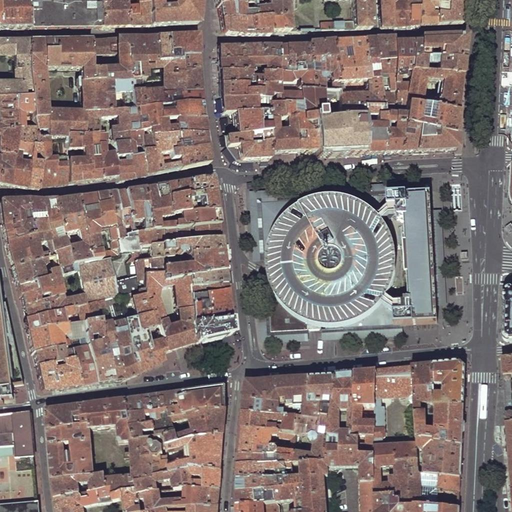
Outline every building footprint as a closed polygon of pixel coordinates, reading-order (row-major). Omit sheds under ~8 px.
[(0,0),(0,30),(14,30),(30,30),(29,13),(27,13),(25,0),(0,0)] [(65,30),(101,29),(98,0),(78,0),(78,4),(43,4),(42,0),(25,0),(27,13),(29,13),(30,30),(65,30)] [(114,29),(126,28),(126,1),(113,2),(112,0),(98,0),(101,29),(114,29)] [(125,0),(126,1),(126,28),(138,28),(149,28),(146,0),(125,0)] [(186,26),(196,26),(198,10),(198,0),(169,0),(171,9),(160,10),(159,0),(146,0),(149,28),(186,26)] [(215,9),(217,9),(248,4),(247,0),(213,0),(214,2),(215,9)] [(320,32),(370,29),(369,0),(247,0),(248,4),(251,4),(264,2),(264,8),(252,10),(252,18),(267,17),(269,34),(289,33),(287,3),(296,3),(295,0),(323,0),(324,0),(323,0),(350,0),(352,20),(320,22),(320,32)] [(379,0),(381,27),(382,29),(387,29),(392,29),(390,0),(379,0)] [(400,0),(390,0),(392,29),(393,30),(400,29),(408,29),(407,1),(401,1),(400,0)] [(407,0),(407,1),(408,29),(413,28),(417,28),(416,0),(407,0)] [(416,0),(417,28),(435,27),(435,26),(439,26),(461,25),(462,23),(462,14),(463,6),(424,3),(424,0),(416,0)] [(218,15),(219,21),(252,18),(252,10),(251,4),(248,4),(217,9),(218,15)] [(252,18),(219,21),(220,29),(221,35),(250,36),(269,37),(269,34),(267,17),(252,18)] [(463,49),(465,36),(429,38),(418,38),(417,43),(417,60),(425,61),(426,51),(434,51),(434,61),(461,62),(463,49)] [(177,59),(196,58),(195,48),(195,37),(181,38),(166,39),(168,63),(177,62),(177,59)] [(178,77),(197,72),(196,65),(196,58),(177,59),(177,62),(168,63),(166,39),(160,39),(154,40),(156,64),(161,64),(162,78),(178,77)] [(383,40),(373,40),(377,78),(386,77),(387,93),(379,94),(381,109),(392,107),(392,86),(393,43),(393,39),(383,40)] [(156,64),(154,40),(143,41),(119,40),(104,41),(99,41),(89,42),(89,58),(116,55),(117,70),(101,72),(101,70),(91,71),(91,72),(99,72),(100,83),(128,82),(146,80),(146,79),(145,66),(152,66),(152,65),(156,64)] [(368,41),(362,41),(366,82),(365,84),(378,83),(377,78),(373,40),(368,41)] [(348,42),(333,42),(336,85),(366,82),(362,41),(348,42)] [(0,98),(14,98),(30,98),(28,42),(0,42),(0,98)] [(89,72),(88,67),(88,60),(89,58),(89,42),(59,42),(28,42),(30,98),(33,121),(34,129),(36,139),(49,139),(66,139),(66,136),(83,136),(82,114),(93,113),(113,112),(130,111),(128,82),(100,83),(99,72),(91,72),(89,72)] [(320,43),(307,44),(307,46),(308,72),(309,93),(337,92),(336,85),(333,42),(320,43)] [(392,86),(392,107),(395,106),(395,104),(403,104),(404,86),(399,86),(399,81),(401,80),(409,80),(409,74),(411,44),(402,44),(393,43),(392,86)] [(417,60),(417,43),(411,44),(409,74),(459,77),(460,70),(461,62),(434,61),(425,61),(417,60)] [(298,47),(283,48),(284,74),(308,72),(307,46),(298,47)] [(268,48),(259,48),(259,61),(262,61),(277,60),(277,48),(277,47),(268,48)] [(216,56),(216,62),(244,61),(259,61),(259,48),(217,49),(216,56)] [(262,75),(278,75),(277,60),(262,61),(262,75)] [(216,67),(216,75),(246,75),(248,75),(248,72),(244,72),(244,61),(216,62),(216,67)] [(158,96),(199,93),(198,84),(197,72),(178,77),(162,78),(152,79),(146,79),(146,80),(128,82),(130,111),(135,110),(157,109),(159,108),(158,96)] [(315,153),(315,159),(339,158),(346,158),(341,128),(345,128),(345,112),(339,112),(338,110),(335,110),(335,120),(321,120),(320,104),(329,104),(331,107),(338,107),(337,95),(337,92),(309,93),(308,72),(284,74),(278,75),(278,87),(279,99),(279,105),(302,103),(303,115),(312,114),(315,153)] [(403,104),(402,106),(456,113),(457,95),(459,77),(409,74),(409,80),(409,86),(404,86),(403,104)] [(217,85),(278,87),(278,75),(262,75),(258,75),(258,81),(246,81),(246,75),(216,75),(217,81),(217,85)] [(379,94),(378,83),(365,84),(366,95),(340,98),(340,95),(337,95),(338,107),(338,110),(339,112),(345,112),(360,110),(378,109),(381,109),(379,94)] [(217,94),(217,101),(247,101),(265,100),(279,99),(278,87),(217,85),(217,94)] [(168,108),(200,105),(200,99),(199,93),(158,96),(159,108),(168,108)] [(17,130),(16,121),(16,114),(14,98),(0,98),(0,185),(11,188),(16,145),(17,130)] [(33,121),(30,98),(14,98),(16,114),(28,114),(29,121),(33,121)] [(265,100),(265,113),(266,113),(279,113),(279,105),(279,99),(265,100)] [(224,115),(231,115),(248,114),(247,101),(217,101),(220,116),(222,116),(224,115)] [(302,103),(279,105),(279,113),(280,116),(294,116),(297,154),(306,153),(315,153),(312,114),(303,115),(302,103)] [(169,122),(202,120),(201,113),(200,105),(168,108),(169,115),(167,115),(167,118),(168,118),(169,122)] [(456,113),(402,106),(402,110),(402,118),(401,128),(415,131),(454,138),(455,126),(456,113)] [(382,116),(392,117),(392,107),(381,109),(382,116)] [(157,116),(157,109),(135,110),(137,133),(140,133),(145,132),(153,131),(152,123),(158,122),(157,116)] [(378,109),(360,110),(363,157),(372,156),(381,156),(382,116),(381,109),(378,109)] [(108,129),(111,146),(125,144),(126,134),(137,133),(135,110),(130,111),(113,112),(114,128),(108,129)] [(360,110),(345,112),(345,128),(341,128),(346,158),(363,157),(360,110)] [(93,136),(97,181),(106,179),(115,178),(114,165),(113,160),(112,154),(104,155),(102,147),(104,146),(102,131),(100,129),(96,129),(93,113),(82,114),(83,136),(85,136),(93,136)] [(231,115),(232,121),(233,132),(234,136),(268,134),(266,113),(265,113),(248,114),(231,115)] [(280,116),(279,113),(266,113),(268,134),(268,146),(269,155),(283,154),(297,154),(294,116),(280,116)] [(392,117),(382,116),(381,156),(390,155),(399,155),(401,128),(402,118),(392,117)] [(172,137),(204,136),(203,131),(202,120),(169,122),(158,122),(152,123),(153,131),(145,132),(145,135),(140,136),(140,138),(149,138),(172,137)] [(36,139),(34,129),(21,130),(20,121),(16,121),(17,130),(16,145),(30,146),(38,147),(36,139)] [(415,131),(401,128),(399,155),(405,154),(412,154),(415,131)] [(415,131),(412,154),(433,153),(454,152),(454,138),(415,131)] [(126,134),(125,144),(127,158),(128,163),(131,179),(137,178),(149,175),(155,174),(149,138),(140,138),(140,136),(140,133),(137,133),(126,134)] [(236,148),(268,146),(268,134),(234,136),(224,137),(225,143),(226,148),(236,148)] [(65,162),(64,185),(70,184),(81,183),(87,182),(85,136),(83,136),(66,136),(66,139),(65,148),(65,152),(79,152),(79,161),(65,162)] [(93,136),(85,136),(87,182),(92,181),(97,181),(93,136)] [(174,151),(206,148),(205,142),(204,136),(172,137),(174,151)] [(169,152),(174,151),(172,137),(149,138),(155,174),(173,171),(171,159),(171,157),(160,159),(159,154),(169,152)] [(49,139),(36,139),(38,147),(40,163),(38,189),(51,187),(64,185),(65,162),(65,152),(65,148),(62,147),(60,159),(51,158),(49,139)] [(121,159),(127,158),(125,144),(111,146),(112,154),(113,160),(121,159)] [(30,146),(16,145),(11,188),(15,188),(26,191),(29,162),(30,146)] [(268,146),(236,148),(237,161),(239,162),(240,163),(241,163),(255,162),(269,161),(269,155),(268,146)] [(178,169),(208,164),(207,156),(206,148),(174,151),(176,159),(178,169)] [(237,161),(236,148),(226,148),(230,155),(235,162),(237,161)] [(40,163),(29,162),(26,191),(32,191),(37,192),(38,189),(40,163)] [(114,165),(115,178),(116,183),(123,181),(131,179),(128,163),(122,164),(114,165)] [(189,194),(213,191),(212,185),(212,181),(210,179),(199,181),(187,183),(189,194)] [(173,185),(159,187),(161,202),(186,199),(187,217),(215,213),(214,202),(213,191),(189,194),(187,183),(173,185)] [(181,230),(218,227),(219,227),(218,220),(216,213),(215,213),(187,217),(186,199),(161,202),(159,187),(149,188),(139,190),(145,233),(151,233),(150,220),(179,218),(180,223),(178,223),(178,227),(180,227),(181,230)] [(145,233),(139,190),(132,191),(124,192),(130,224),(139,224),(140,234),(145,233)] [(130,224),(124,192),(115,193),(106,194),(116,242),(125,240),(124,235),(123,228),(124,228),(124,224),(126,224),(127,235),(132,234),(132,231),(130,224)] [(433,323),(438,323),(437,307),(436,296),(435,283),(435,278),(433,235),(432,221),(431,215),(431,210),(430,193),(407,194),(390,195),(387,196),(382,196),(327,199),(273,202),(268,202),(262,203),(263,236),(264,254),(265,267),(266,284),(267,290),(269,331),(269,332),(324,329),(330,329),(341,328),(390,326),(394,325),(398,325),(414,324),(433,323)] [(109,261),(116,261),(120,260),(120,258),(116,242),(106,194),(92,196),(78,198),(90,265),(109,261)] [(90,265),(78,198),(67,200),(55,202),(61,233),(63,242),(65,252),(69,269),(75,268),(90,265)] [(34,238),(27,201),(12,201),(0,200),(0,202),(0,205),(2,226),(4,236),(6,243),(34,238)] [(61,233),(55,202),(54,200),(47,201),(39,202),(47,235),(49,245),(51,255),(65,252),(63,242),(55,244),(52,234),(61,233)] [(47,235),(39,202),(33,202),(27,201),(34,238),(47,235)] [(149,249),(220,241),(219,237),(219,234),(218,227),(181,230),(176,231),(175,229),(173,229),(173,227),(170,227),(170,231),(151,233),(145,233),(140,234),(137,234),(132,234),(127,235),(124,235),(125,240),(116,242),(120,258),(133,256),(135,265),(136,266),(140,284),(116,290),(109,261),(90,265),(75,268),(77,276),(81,299),(83,306),(104,301),(117,298),(142,291),(141,274),(160,275),(158,260),(151,261),(140,262),(139,250),(149,249)] [(51,255),(49,245),(47,235),(34,238),(6,243),(9,252),(9,255),(26,252),(29,263),(37,262),(45,260),(50,259),(50,255),(51,255)] [(158,260),(221,253),(220,248),(220,241),(149,249),(151,261),(158,260)] [(26,252),(9,255),(11,261),(12,267),(29,263),(26,252)] [(37,262),(29,263),(12,267),(14,274),(15,282),(41,275),(39,267),(46,266),(48,273),(53,272),(59,271),(61,278),(77,276),(75,268),(69,269),(65,252),(51,255),(50,255),(50,259),(45,260),(37,262)] [(158,260),(160,275),(162,283),(188,278),(223,273),(222,261),(221,256),(221,253),(158,260)] [(41,275),(15,282),(16,284),(16,286),(36,281),(39,293),(41,302),(60,298),(56,279),(61,278),(59,271),(53,272),(48,273),(41,275)] [(189,289),(225,285),(224,279),(223,274),(223,273),(188,278),(189,289)] [(160,275),(141,274),(142,291),(158,333),(161,343),(165,353),(179,348),(193,344),(191,326),(189,298),(189,289),(188,278),(162,283),(160,275)] [(0,404),(2,404),(2,400),(14,399),(13,386),(25,383),(2,276),(0,276),(0,404)] [(36,281),(16,286),(19,297),(21,297),(39,293),(36,281)] [(202,296),(226,293),(225,289),(225,285),(189,289),(189,298),(195,297),(202,296)] [(122,320),(134,377),(150,369),(163,362),(160,356),(165,353),(161,343),(148,345),(144,332),(155,329),(156,333),(158,333),(142,291),(117,298),(119,306),(132,303),(135,318),(122,320)] [(511,292),(505,293),(503,338),(509,343),(511,343),(511,292)] [(39,293),(21,297),(22,300),(23,305),(41,302),(39,293)] [(191,326),(229,321),(227,308),(226,293),(202,296),(203,302),(202,303),(202,307),(204,308),(204,310),(197,310),(195,297),(189,298),(191,326)] [(41,302),(23,305),(24,312),(26,319),(83,306),(81,299),(65,302),(66,305),(63,306),(60,298),(41,302)] [(108,324),(120,381),(121,383),(128,380),(134,377),(122,320),(119,306),(117,298),(104,301),(105,309),(107,318),(108,324)] [(83,306),(26,319),(25,320),(26,325),(27,332),(66,324),(65,320),(73,318),(73,315),(79,314),(81,322),(84,322),(100,320),(97,310),(105,309),(104,301),(83,306)] [(105,383),(112,382),(102,326),(100,320),(84,322),(87,337),(88,342),(96,384),(105,383)] [(191,326),(193,344),(211,340),(230,336),(229,329),(229,321),(191,326)] [(69,339),(87,337),(84,322),(81,322),(66,324),(68,333),(69,339)] [(66,324),(27,332),(29,343),(32,355),(34,355),(61,349),(71,346),(69,339),(63,340),(62,334),(68,333),(66,324)] [(102,326),(112,382),(116,382),(120,381),(108,324),(102,326)] [(88,342),(85,342),(86,348),(71,350),(72,353),(73,359),(79,387),(87,386),(96,384),(88,342)] [(61,349),(34,355),(35,360),(36,367),(53,364),(60,362),(73,359),(72,353),(62,355),(61,349)] [(511,358),(502,360),(504,383),(507,382),(511,382),(511,377),(511,414),(509,414),(506,415),(507,425),(511,424),(511,358)] [(36,367),(41,392),(60,389),(79,387),(73,359),(60,362),(61,368),(54,369),(53,364),(36,367)] [(436,407),(464,407),(465,387),(466,368),(459,363),(452,364),(432,366),(434,387),(442,387),(443,395),(435,395),(436,407)] [(434,387),(432,366),(423,367),(412,368),(414,405),(415,415),(427,414),(434,414),(433,409),(436,409),(436,407),(435,395),(434,387)] [(414,405),(412,368),(394,370),(376,371),(376,408),(376,423),(375,455),(375,495),(393,495),(402,501),(402,507),(414,508),(415,506),(419,506),(420,475),(418,450),(418,447),(385,446),(385,437),(387,436),(387,408),(383,408),(383,398),(410,398),(411,404),(412,405),(414,405)] [(365,373),(354,374),(358,437),(367,437),(367,445),(358,445),(359,455),(375,455),(376,423),(363,423),(364,409),(376,408),(376,371),(365,373)] [(334,376),(334,377),(331,405),(330,417),(327,462),(294,466),(292,466),(292,470),(293,477),(294,489),(274,491),(276,507),(278,507),(296,505),(296,511),(327,511),(325,478),(329,477),(328,469),(359,470),(362,511),(374,511),(375,495),(375,455),(359,455),(358,445),(358,437),(354,374),(344,375),(334,376)] [(321,378),(309,379),(309,404),(321,405),(331,405),(334,377),(321,378)] [(278,381),(246,383),(244,398),(243,413),(296,418),(320,421),(320,417),(321,405),(309,404),(309,379),(278,381)] [(208,390),(182,394),(182,399),(179,399),(181,420),(225,412),(225,388),(208,390)] [(153,397),(125,401),(129,428),(147,426),(147,419),(151,419),(151,425),(181,420),(179,399),(182,399),(182,394),(153,397)] [(102,404),(80,407),(81,414),(88,414),(89,427),(90,432),(117,430),(119,444),(130,444),(130,446),(132,445),(129,428),(125,401),(102,404)] [(44,414),(46,432),(89,427),(88,414),(81,414),(80,407),(64,409),(47,412),(44,414)] [(434,446),(462,448),(463,428),(464,407),(436,407),(436,409),(438,432),(428,433),(427,414),(415,415),(417,441),(434,442),(434,446)] [(129,428),(132,445),(143,443),(141,436),(155,433),(156,437),(153,437),(154,440),(152,440),(153,441),(157,440),(159,451),(166,449),(177,445),(172,428),(191,422),(194,440),(208,437),(223,438),(224,425),(225,412),(181,420),(151,425),(147,426),(129,428)] [(296,418),(243,413),(242,421),(241,429),(272,429),(296,432),(296,418)] [(0,417),(0,511),(39,511),(33,431),(33,428),(32,427),(31,425),(31,423),(29,421),(28,420),(27,419),(26,418),(24,417),(22,417),(21,416),(19,416),(15,416),(15,415),(0,417)] [(330,417),(320,417),(320,421),(296,418),(296,432),(296,435),(310,438),(309,439),(309,442),(313,443),(312,456),(295,454),(295,457),(294,466),(327,462),(330,417)] [(48,457),(51,481),(93,475),(90,432),(89,427),(46,432),(48,457)] [(272,429),(241,429),(240,443),(239,455),(278,456),(276,453),(271,453),(272,436),(291,437),(290,457),(295,457),(295,454),(296,435),(296,432),(272,429)] [(194,440),(177,445),(166,449),(167,458),(168,466),(169,475),(171,474),(187,473),(188,470),(221,473),(222,456),(223,438),(208,437),(194,440)] [(106,492),(104,492),(105,499),(122,493),(137,492),(156,491),(155,483),(155,476),(169,475),(168,466),(162,467),(164,463),(164,458),(167,458),(166,449),(159,451),(157,440),(153,441),(143,443),(132,445),(130,446),(130,453),(125,453),(125,461),(131,461),(131,478),(105,480),(106,492)] [(424,475),(461,478),(461,463),(462,448),(434,446),(434,442),(417,441),(418,447),(418,450),(425,450),(424,475)] [(278,456),(239,455),(238,464),(238,467),(292,466),(294,466),(295,457),(290,457),(278,456)] [(292,466),(238,467),(238,471),(237,481),(288,478),(288,476),(287,475),(286,470),(292,470),(292,466)] [(187,473),(171,474),(172,482),(173,491),(184,491),(220,493),(220,487),(221,473),(188,470),(187,473)] [(104,492),(106,492),(105,480),(104,474),(93,475),(51,481),(52,492),(54,501),(104,492)] [(155,476),(155,483),(172,482),(171,474),(169,475),(155,476)] [(419,506),(459,509),(460,493),(461,478),(424,475),(420,475),(419,506)] [(288,478),(237,481),(237,488),(236,492),(274,491),(294,489),(293,477),(288,478)] [(137,492),(140,506),(144,505),(145,511),(157,511),(161,511),(160,500),(159,491),(156,491),(137,492)] [(220,493),(184,491),(183,500),(183,508),(188,508),(218,508),(219,501),(220,493)] [(274,491),(236,492),(237,502),(237,508),(255,508),(265,507),(269,507),(276,507),(274,491)] [(83,511),(83,509),(107,506),(114,505),(122,502),(123,511),(141,511),(140,506),(137,492),(122,493),(105,499),(104,492),(54,501),(55,506),(56,511),(83,511)] [(458,511),(459,509),(419,506),(415,506),(414,508),(402,507),(402,501),(393,495),(375,495),(374,511),(458,511)] [(183,508),(183,500),(160,500),(161,511),(169,509),(183,508)]
